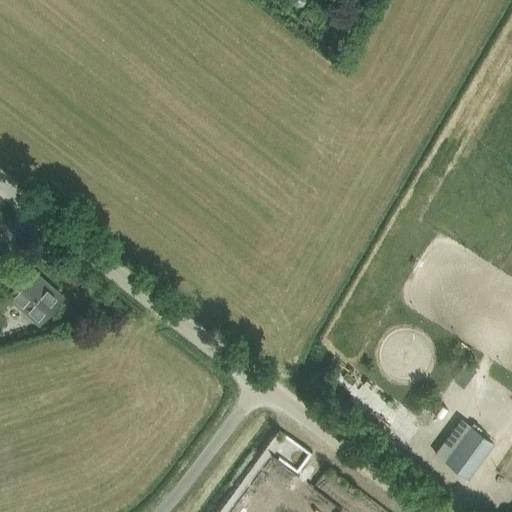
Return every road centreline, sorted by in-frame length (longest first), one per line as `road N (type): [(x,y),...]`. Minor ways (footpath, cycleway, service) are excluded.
road 1 (unclassified): [(262,382),(0,192)]
road 2 (unclassified): [(427,511),(262,382)]
road 3 (unclassified): [(162,511),(262,382)]
